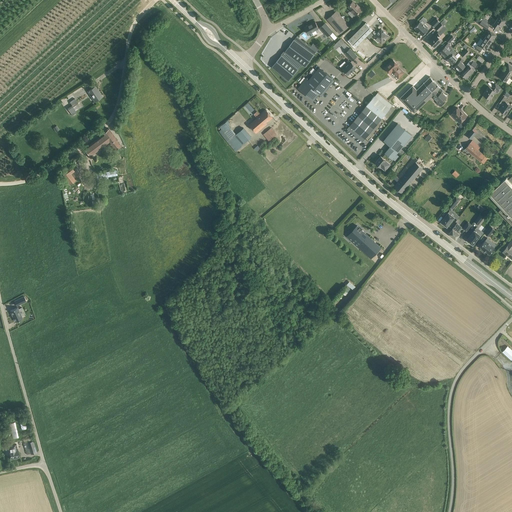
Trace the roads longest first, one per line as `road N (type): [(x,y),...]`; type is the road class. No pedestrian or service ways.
road 1 (secondary): [(511,296),(392,203),(242,64)]
road 2 (unclassified): [(155,0),(132,28),(111,120),(32,181),(0,184)]
road 3 (unclassified): [(491,342),(453,393),(451,511)]
road 4 (unclassified): [(45,458),(0,296)]
road 5 (unclassified): [(469,99),(371,0)]
